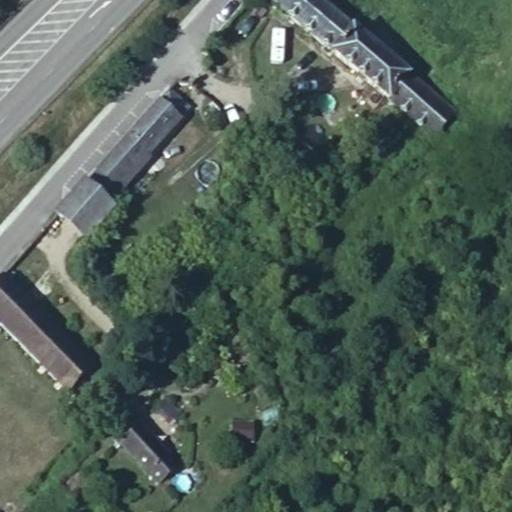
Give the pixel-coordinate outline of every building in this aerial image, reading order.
[(314,0),(265,0),(331,53),(351,30),(314,0)] [(351,30),(331,53),(388,99),(408,76),(351,30)] [(388,99),(434,137),(454,113),(408,76),(388,99)] [(180,110),(164,95),(124,139),(142,156),(174,120),(172,119),(180,110)] [(142,156),(124,139),(99,167),(118,186),(142,156)] [(111,207),(85,182),(55,215),(82,242),(111,207)] [(0,277),(0,325),(69,394),(92,371),(0,277)] [(287,319),(260,294),(232,323),(258,349),(287,319)] [(135,425),(118,443),(157,483),(175,465),(135,425)] [(245,436),(229,428),(221,445),(237,452),(245,436)]
